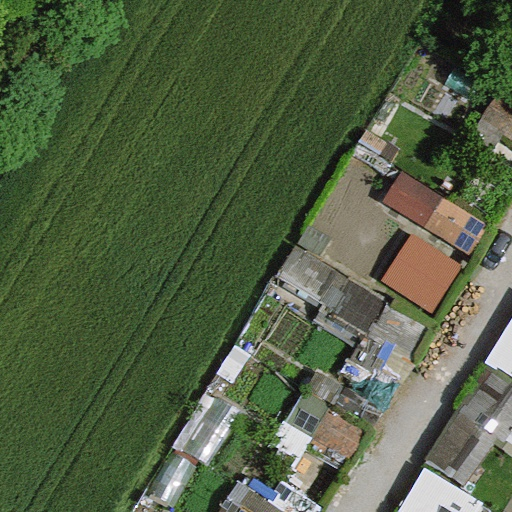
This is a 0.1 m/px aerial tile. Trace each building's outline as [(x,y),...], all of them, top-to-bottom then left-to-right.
[(511,94),(506,92),(493,122),(511,129),(511,94)] [(464,243),(483,213),(414,167),(394,197),(464,243)] [(422,229),(393,279),(445,309),(474,258),(422,229)] [(511,432),(511,327),(439,461),(481,484),(510,431),(511,432)] [(323,511),(326,506),(257,469),(233,511),(323,511)]
